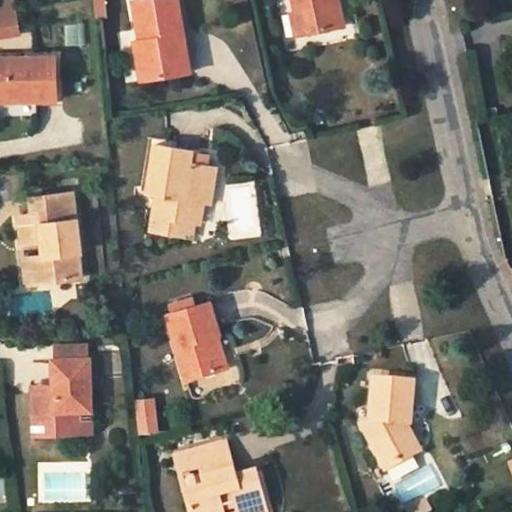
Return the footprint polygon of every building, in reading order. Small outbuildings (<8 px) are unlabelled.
[(150,79),(186,74),(177,28),(192,27),(188,0),(185,0),(144,6),(152,43),(144,45),(150,79)] [(299,25),(308,23),(311,47),(350,41),(346,10),(341,11),(338,0),(302,0),(303,3),(296,4),(299,25)] [(467,0),(469,17),(495,14),(493,0),(467,0)] [(19,27),(0,31),(0,50),(24,44),(19,27)] [(192,27),(177,28),(186,74),(199,72),(192,27)] [(64,68),(0,69),(0,105),(23,105),(24,109),(66,107),(64,68)] [(152,193),(162,194),(158,231),(184,234),(184,227),(202,229),(205,207),(211,207),(214,172),(191,169),(193,152),(158,149),(152,193)] [(55,259),(44,260),(46,280),(93,276),(86,192),(48,196),(50,214),(31,216),(33,240),(53,238),(55,259)] [(217,304),(174,312),(190,382),(231,371),(222,336),(225,335),(217,304)] [(59,388),(40,389),(43,422),(67,420),(66,408),(97,406),(93,357),(57,359),(59,388)] [(367,429),(385,466),(394,467),(426,451),(412,431),(417,421),(415,392),(374,395),(378,427),(367,429)] [(153,397),(132,400),(138,438),(159,434),(153,397)] [(227,445),(174,461),(189,511),(222,511),(222,507),(236,504),(238,511),(271,511),(258,471),(239,476),(227,445)]
